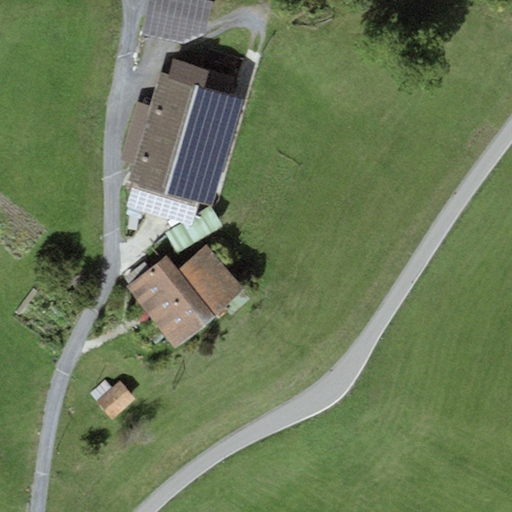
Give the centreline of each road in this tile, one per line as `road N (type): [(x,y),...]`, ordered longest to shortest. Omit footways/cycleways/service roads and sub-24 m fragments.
road 1 (unclassified): [(146,511),(228,446),(326,388),(352,361),(511,130)]
road 2 (track): [(36,511),(67,362),(108,284),(113,131),(132,0)]
